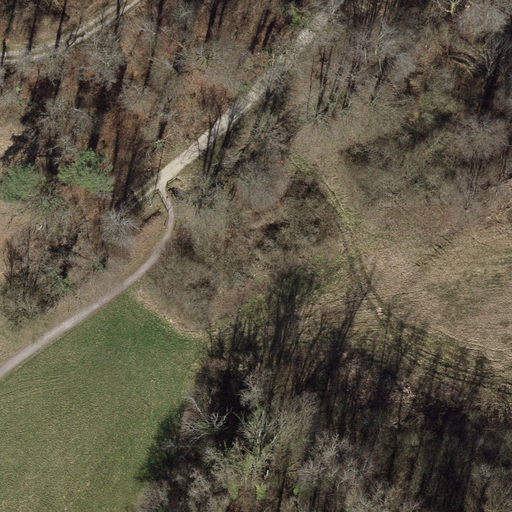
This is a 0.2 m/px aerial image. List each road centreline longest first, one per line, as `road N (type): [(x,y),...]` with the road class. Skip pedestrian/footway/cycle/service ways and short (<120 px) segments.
road 1 (track): [(0,375),(166,247),(163,186)]
road 2 (track): [(163,186),(336,0)]
road 3 (track): [(0,49),(52,46),(123,0)]
road 4 (track): [(163,186),(44,252)]
